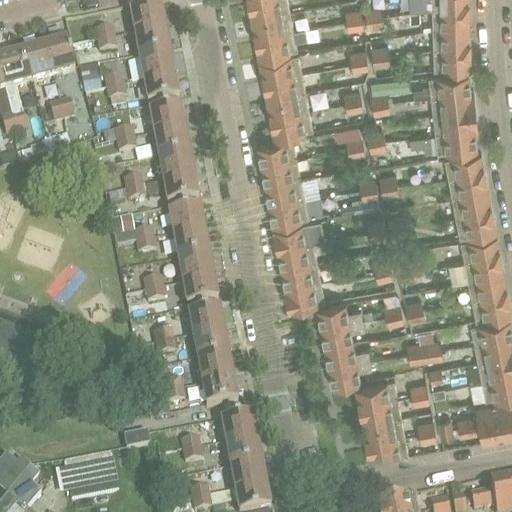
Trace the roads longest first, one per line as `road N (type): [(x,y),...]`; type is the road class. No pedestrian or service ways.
road 1 (unclassified): [(303,503),(202,0)]
road 2 (unclassified): [(511,458),(303,503)]
road 3 (residential): [(511,152),(499,0)]
